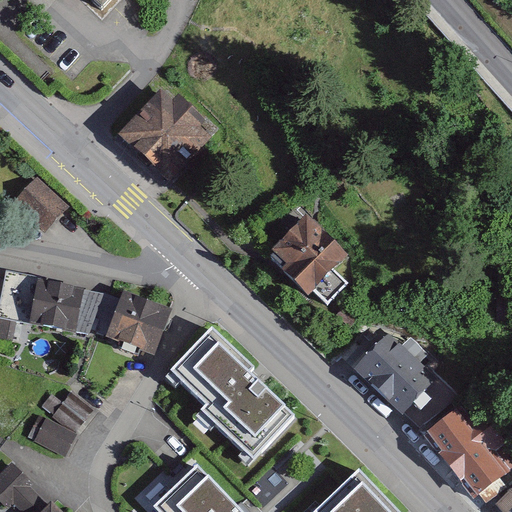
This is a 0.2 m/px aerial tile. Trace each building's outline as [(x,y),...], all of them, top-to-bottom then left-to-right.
[(91,0),(104,11),(114,0),(91,0)] [(227,160),(168,107),(135,144),(194,196),(227,160)] [(70,207),(37,178),(13,205),(46,233),(70,207)] [(352,256),(307,211),(270,249),(286,264),(281,270),(307,296),(313,292),(328,306),(350,284),(336,271),(352,256)] [(105,295),(6,272),(0,306),(0,339),(13,342),(16,324),(89,335),(92,329),(105,295)] [(172,309),(124,291),(121,299),(106,293),(92,329),(155,354),(172,309)] [(257,370),(212,329),(170,371),(210,406),(200,419),(249,467),(297,421),(252,381),(257,370)] [(403,346),(389,335),(353,367),(403,415),(406,412),(421,427),(458,396),(421,362),(427,356),(409,340),(403,346)] [(97,410),(64,382),(44,406),(77,434),(97,410)] [(77,434),(40,416),(29,438),(66,456),(77,434)] [(511,484),(511,440),(490,418),(474,433),(460,419),(432,446),(489,506),(511,484)] [(12,463),(0,475),(0,501),(9,510),(14,505),(21,511),(39,511),(47,504),(32,489),(32,483),(12,463)] [(241,511),(199,469),(159,508),(163,511),(241,511)] [(398,511),(359,472),(318,511),(398,511)] [(62,511),(52,502),(42,511),(62,511)]
